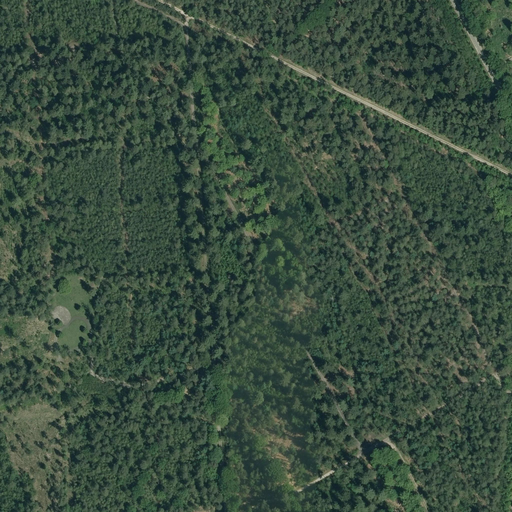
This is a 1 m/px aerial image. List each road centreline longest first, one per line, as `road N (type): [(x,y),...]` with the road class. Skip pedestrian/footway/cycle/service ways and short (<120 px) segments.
road 1 (track): [(158,0),(511,175)]
road 2 (track): [(194,139),(223,511)]
road 3 (track): [(363,452),(194,139)]
road 4 (track): [(363,452),(496,375),(511,394)]
road 5 (track): [(194,139),(136,86),(117,39),(113,0)]
road 6 (tertiary): [(511,114),(450,0)]
